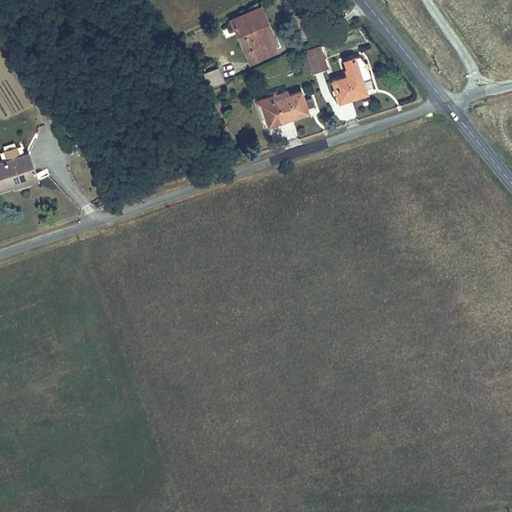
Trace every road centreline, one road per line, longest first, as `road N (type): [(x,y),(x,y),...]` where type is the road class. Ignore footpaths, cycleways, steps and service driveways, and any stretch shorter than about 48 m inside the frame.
road 1 (unclassified): [(0,255),(446,103)]
road 2 (tertiary): [(446,103),(364,0)]
